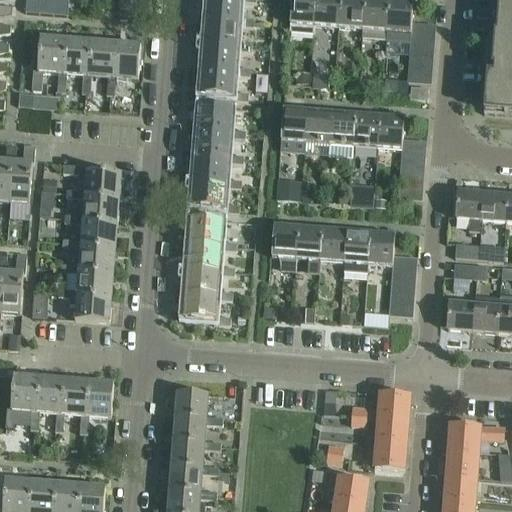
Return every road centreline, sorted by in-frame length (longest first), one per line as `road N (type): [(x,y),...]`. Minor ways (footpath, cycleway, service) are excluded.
road 1 (residential): [(136,362),(166,0)]
road 2 (residential): [(136,362),(424,377)]
road 3 (residential): [(424,377),(440,152)]
road 4 (residential): [(440,152),(455,0)]
road 5 (residential): [(125,511),(136,362)]
road 6 (residential): [(416,511),(424,377)]
